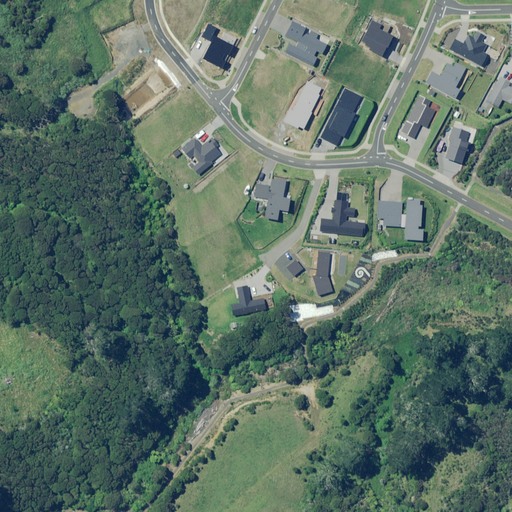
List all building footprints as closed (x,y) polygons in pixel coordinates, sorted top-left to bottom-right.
[(276,52),(270,49),(267,55),(273,58),(276,52)] [(511,83),(510,88),(508,87),(510,83),(499,77),(486,101),(497,108),(502,99),(511,104),(511,83)] [(125,105),(116,112),(118,114),(115,117),(119,123),(121,121),(123,124),(134,117),(125,105)] [(453,118),(455,119),(457,118),(459,120),(464,113),(458,109),(453,115),(453,118)] [(469,153),(476,129),(454,122),(443,160),(460,165),(464,151),(469,153)]
